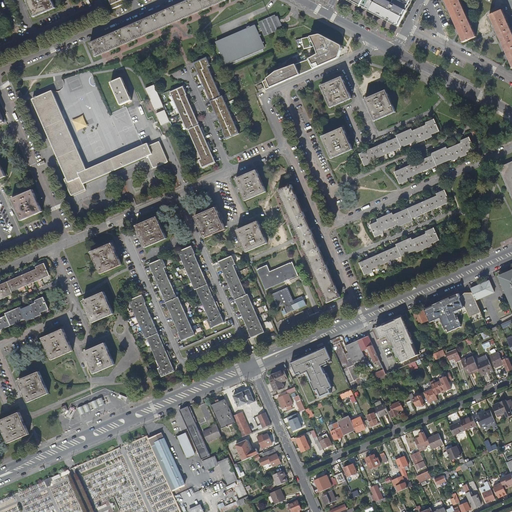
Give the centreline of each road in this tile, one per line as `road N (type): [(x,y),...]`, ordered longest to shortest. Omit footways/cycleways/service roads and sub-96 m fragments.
road 1 (primary): [(252,365),(511,252)]
road 2 (primary): [(0,474),(252,365)]
road 3 (residential): [(69,241),(285,150)]
road 4 (residential): [(300,473),(511,381)]
road 5 (residential): [(324,229),(511,147)]
road 6 (residential): [(379,42),(263,97),(285,150)]
road 7 (residential): [(0,74),(163,0)]
road 8 (residential): [(0,86),(69,241)]
road 9 (residential): [(53,248),(76,313),(0,345)]
road 10 (tertiary): [(395,50),(511,115)]
